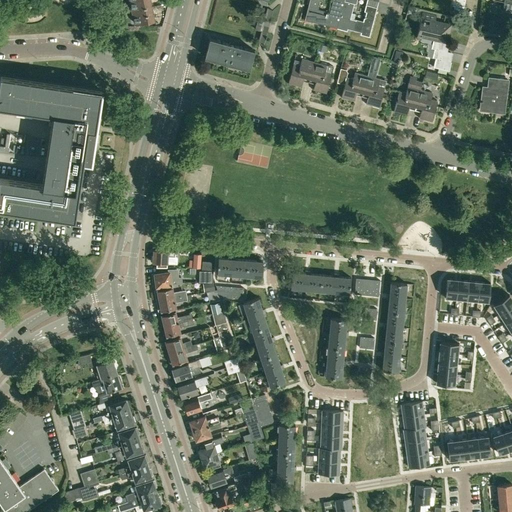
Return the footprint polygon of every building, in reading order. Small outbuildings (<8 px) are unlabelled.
[(130,0),(135,25),(139,25),(138,21),(154,17),(150,0),(130,0)] [(317,9),(319,0),(310,0),(305,19),(314,22),(315,18),(328,21),(327,25),(337,28),(342,8),(344,0),(333,0),(330,13),(317,9)] [(357,0),(344,0),(342,8),(337,28),(347,30),(348,26),(362,30),(360,34),(370,36),(377,7),(379,1),(373,0),(367,0),(364,11),(366,11),(364,22),(350,18),(355,3),(356,3),(357,0)] [(451,0),(450,6),(465,9),(465,8),(464,8),(466,0),(451,0)] [(511,0),(496,0),(498,0),(504,2),(502,9),(502,11),(511,13),(511,12),(511,0)] [(264,19),(270,20),(273,10),(267,7),(264,19)] [(436,16),(422,13),(416,40),(420,41),(421,36),(434,39),(431,48),(434,49),(433,57),(436,58),(434,67),(449,70),(451,62),(448,61),(451,52),(448,51),(450,42),(447,41),(450,24),(435,21),(436,16)] [(270,20),(264,19),(258,17),(257,23),(269,26),(270,20)] [(267,32),(269,26),(257,23),(255,29),(261,30),(267,32)] [(264,43),(267,32),(261,30),(258,42),(264,43)] [(210,38),(205,56),(227,62),(232,43),(230,42),(229,43),(210,38)] [(232,43),(227,62),(249,68),(254,50),(235,45),(235,43),(232,43)] [(322,44),(320,44),(318,51),(324,52),(325,52),(327,47),(327,46),(322,44)] [(402,51),(395,49),(393,59),(400,61),(402,51)] [(309,81),(314,61),(302,58),(300,64),(294,62),(288,83),(301,86),(303,80),(309,81)] [(314,61),(309,81),(315,83),(313,89),(326,93),(332,72),(325,71),(327,64),(314,61)] [(353,78),(347,76),(348,72),(345,69),(341,68),(337,82),(345,84),(341,97),(354,100),(356,94),(362,95),(367,75),(355,72),(353,78)] [(11,76),(0,75),(0,77),(0,105),(53,113),(42,183),(0,176),(0,207),(4,208),(3,211),(9,212),(9,209),(61,217),(60,219),(66,220),(66,217),(75,219),(85,147),(88,148),(92,148),(93,141),(98,141),(99,134),(94,133),(95,130),(97,118),(101,90),(93,89),(93,86),(90,86),(88,85),(87,88),(81,87),(16,77),(16,74),(11,74),(11,76)] [(380,78),(367,75),(362,95),(368,97),(366,103),(379,107),(385,86),(387,80),(380,78)] [(420,89),(421,89),(423,81),(410,78),(406,92),(399,90),(394,111),(407,114),(409,108),(415,109),(420,89)] [(508,80),(490,78),(489,87),(483,87),(480,109),(504,112),(508,80)] [(433,92),(421,89),(420,89),(415,109),(421,111),(419,117),(432,121),(438,100),(431,99),(433,92)] [(175,257),(175,256),(175,251),(154,250),(153,262),(157,262),(156,268),(167,268),(168,256),(175,257)] [(236,259),(236,256),(231,256),(231,258),(218,258),(217,274),(239,275),(241,259),(236,259)] [(241,259),(239,275),(262,277),(263,261),(260,261),(241,259)] [(211,261),(202,260),(202,268),(211,269),(211,261)] [(169,270),(169,271),(152,274),(153,283),(156,283),(156,286),(182,282),(181,277),(177,277),(176,272),(175,270),(173,269),(169,270)] [(320,290),(321,274),(309,273),(309,271),(307,270),(305,270),(305,273),(292,271),(291,287),(320,290)] [(199,277),(199,281),(211,281),(212,281),(212,279),(212,272),(200,272),(199,272),(199,277)] [(321,274),(320,290),(349,293),(351,277),(339,276),(339,274),(336,273),(334,273),(334,275),(321,274)] [(366,295),(368,279),(356,278),(354,294),(366,295)] [(446,278),(445,296),(456,297),(458,279),(446,278)] [(368,279),(366,295),(378,296),(380,280),(368,279)] [(458,279),(456,297),(467,298),(468,280),(458,279)] [(468,280),(467,298),(477,300),(479,281),(468,280)] [(479,281),(477,300),(489,301),(491,282),(479,281)] [(203,284),(204,291),(214,290),(215,289),(214,283),(214,282),(213,282),(212,282),(211,282),(203,284)] [(388,311),(404,313),(407,283),(391,282),(390,294),(387,294),(387,299),(389,299),(388,311)] [(216,286),(217,289),(220,297),(243,298),(244,288),(216,286)] [(186,295),(185,290),(173,293),(172,287),(154,290),(156,298),(158,298),(158,300),(186,295)] [(220,299),(220,297),(217,289),(206,291),(210,302),(220,299)] [(175,302),(184,300),(192,299),(191,294),(186,295),(158,300),(159,302),(157,303),(158,311),(176,307),(175,302)] [(511,298),(509,294),(493,304),(500,313),(511,305),(511,298)] [(252,330),(267,325),(264,314),(266,313),(264,308),(262,309),(258,297),(246,301),(243,302),(252,330)] [(220,299),(210,302),(213,313),(223,310),(220,299)] [(511,305),(500,313),(505,322),(511,317),(511,305)] [(377,308),(363,307),(362,318),(376,319),(377,308)] [(216,324),(227,321),(223,310),(213,313),(212,313),(215,324),(216,324)] [(401,342),(404,313),(388,311),(387,323),(384,323),(384,325),(384,328),(386,328),(385,340),(401,342)] [(187,319),(191,318),(190,314),(176,317),(175,312),(159,315),(161,323),(164,323),(164,325),(187,319)] [(328,346),(344,348),(345,336),(348,336),(348,334),(348,331),(346,331),(347,318),(331,317),(328,346)] [(191,318),(187,319),(164,325),(165,327),(163,328),(165,336),(180,332),(179,326),(192,323),(191,318)] [(220,336),(230,332),(227,321),(216,324),(220,336)] [(261,358),(276,353),(273,341),(275,341),(273,336),(271,337),(267,325),(252,330),(261,358)] [(230,332),(220,336),(219,336),(224,349),(234,345),(230,332)] [(169,352),(191,345),(190,341),(182,343),(180,336),(164,341),(166,349),(168,349),(169,352)] [(360,336),(359,347),(373,348),(374,337),(360,336)] [(398,371),(401,342),(385,340),(384,352),(381,352),(381,354),(381,357),(383,357),(382,369),(398,371)] [(440,341),(439,352),(457,353),(458,343),(440,341)] [(191,345),(169,352),(170,355),(168,356),(171,364),(187,359),(185,352),(197,348),(196,344),(191,345)] [(343,360),(344,348),(328,346),(325,375),(341,377),(342,365),(345,365),(345,363),(345,360),(343,360)] [(439,352),(438,362),(456,364),(457,353),(439,352)] [(276,353),(261,358),(270,386),(275,384),(285,381),(282,369),(284,368),(282,364),(280,365),(276,353)] [(90,354),(78,356),(78,365),(87,362),(91,361),(90,354)] [(209,355),(199,358),(202,365),(211,362),(209,355)] [(101,378),(102,377),(117,372),(113,359),(108,361),(107,356),(93,361),(94,365),(95,366),(97,365),(101,378)] [(227,367),(240,363),(238,356),(225,360),(227,367)] [(196,359),(172,367),(174,373),(173,375),(174,377),(176,378),(176,380),(192,375),(189,366),(192,365),(193,367),(198,365),(196,359)] [(438,362),(437,372),(455,374),(456,364),(438,362)] [(240,363),(227,367),(229,373),(242,368),(240,363)] [(119,378),(117,372),(102,377),(101,378),(92,381),(94,386),(99,392),(100,396),(99,403),(112,399),(109,392),(109,390),(121,386),(123,386),(120,377),(119,378)] [(437,372),(436,383),(454,384),(455,374),(437,372)] [(194,379),(178,385),(180,391),(179,392),(180,395),(181,395),(182,397),(198,392),(196,387),(208,383),(206,376),(194,380),(194,379)] [(191,399),(183,402),(185,408),(184,409),(185,412),(187,412),(187,414),(202,409),(199,400),(212,396),(210,392),(191,398),(191,399)] [(231,404),(239,401),(244,399),(242,394),(229,398),(231,404)] [(265,394),(252,398),(255,407),(268,403),(265,394)] [(243,414),(255,410),(251,397),(244,399),(239,401),(243,414)] [(104,419),(130,411),(126,399),(109,404),(112,411),(107,412),(108,413),(102,415),(104,419)] [(422,400),(401,403),(403,416),(423,413),(422,400)] [(268,403),(255,407),(258,416),(271,412),(268,403)] [(322,409),(322,422),(342,423),(343,410),(322,409)] [(81,410),(69,414),(74,429),(86,425),(81,410)] [(247,424),(259,420),(255,410),(243,414),(247,424)] [(130,411),(104,419),(105,424),(111,422),(111,423),(115,422),(117,428),(133,423),(130,411)] [(271,412),(258,416),(261,426),(274,421),(271,412)] [(423,413),(403,416),(405,428),(403,428),(403,429),(425,426),(423,413)] [(193,430),(219,421),(217,417),(206,420),(205,415),(189,420),(190,421),(189,422),(190,426),(192,427),(193,430)] [(259,420),(247,424),(252,440),(264,437),(259,420)] [(219,421),(193,430),(194,433),(193,434),(194,438),(195,438),(196,440),(211,435),(210,429),(220,426),(219,421)] [(322,422),(321,435),(342,436),(342,423),(322,422)] [(278,453),(294,453),(294,441),(297,442),(297,436),(295,436),(295,424),(288,424),(279,423),(278,453)] [(86,425),(74,429),(72,429),(74,437),(88,432),(86,425)] [(425,426),(403,429),(405,441),(426,438),(424,427),(425,426)] [(113,447),(139,439),(135,427),(119,432),(121,438),(117,440),(117,441),(111,443),(113,447)] [(511,429),(503,432),(509,449),(511,448),(511,429)] [(503,432),(493,436),(498,453),(509,449),(503,432)] [(319,447),(341,448),(342,436),(321,435),(321,447),(319,447)] [(200,457),(201,457),(217,452),(214,444),(224,441),(222,436),(204,442),(204,445),(200,446),(201,448),(199,449),(200,452),(198,452),(200,457)] [(488,436),(477,437),(480,455),(490,454),(488,436)] [(477,437),(467,438),(469,456),(480,455),(477,437)] [(426,438),(405,441),(407,454),(427,451),(426,438)] [(467,438),(457,439),(459,457),(469,456),(467,438)] [(108,453),(114,451),(120,449),(120,451),(124,449),(126,456),(143,450),(139,439),(113,447),(106,449),(108,453)] [(457,439),(447,440),(449,459),(459,457),(457,439)] [(319,447),(319,460),(339,461),(340,449),(341,449),(341,448),(319,447)] [(257,456),(255,451),(247,453),(249,459),(257,456)] [(427,451),(407,454),(409,467),(429,464),(427,451)] [(217,452),(201,457),(204,466),(206,465),(207,467),(211,466),(212,468),(220,465),(219,461),(217,452)] [(293,465),(294,453),(278,453),(277,482),(293,483),(293,471),(296,471),(296,466),(293,465)] [(81,463),(92,460),(91,454),(80,457),(81,463)] [(120,474),(147,465),(144,454),(129,459),(131,465),(118,469),(120,474)] [(52,476),(50,477),(44,468),(19,486),(18,484),(0,458),(0,511),(25,511),(58,489),(53,481),(54,479),(53,477),(52,476)] [(319,460),(318,473),(339,474),(339,461),(319,460)] [(147,465),(120,474),(122,479),(134,475),(136,481),(151,476),(147,465)] [(209,480),(210,485),(211,486),(227,481),(224,473),(227,472),(228,474),(233,472),(231,466),(207,474),(209,480)] [(85,485),(88,484),(98,481),(94,468),(81,473),(85,485)] [(236,482),(242,480),(247,479),(245,473),(234,477),(236,482)] [(156,492),(152,480),(136,485),(130,487),(132,493),(125,495),(128,501),(156,492)] [(242,480),(236,482),(228,485),(228,486),(215,490),(217,495),(214,496),(216,501),(215,502),(215,504),(216,505),(217,505),(218,507),(234,502),(230,489),(244,485),(242,480)] [(499,499),(511,497),(511,483),(498,484),(499,499)] [(80,487),(83,498),(83,500),(99,495),(97,487),(90,489),(88,484),(85,485),(80,487)] [(415,494),(430,495),(431,486),(415,485),(415,494)] [(77,500),(83,498),(80,487),(66,491),(63,502),(76,498),(77,500)] [(245,505),(264,498),(261,491),(243,497),(245,505)] [(118,504),(120,511),(136,506),(137,511),(148,511),(152,511),(151,507),(160,504),(156,492),(128,501),(118,504)] [(430,504),(430,495),(415,494),(414,503),(415,503),(415,509),(425,510),(425,504),(430,504)] [(336,509),(352,506),(350,497),(335,500),(336,509)] [(511,497),(499,499),(500,511),(505,511),(511,511),(511,497)]
